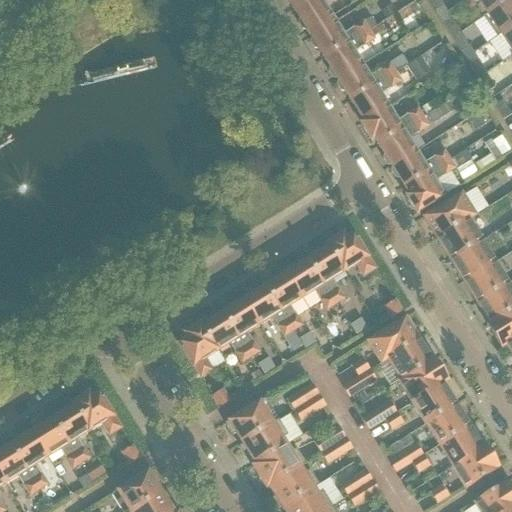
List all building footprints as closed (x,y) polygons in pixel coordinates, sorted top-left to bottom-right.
[(287,2),(293,11),(311,0),(282,0),(283,1),(287,2)] [(305,32),(307,33),(332,18),(324,5),(331,0),(311,0),(293,11),(299,21),(298,25),(301,31),(305,32)] [(438,0),(426,0),(435,13),(443,7),(438,0)] [(473,0),(486,17),(510,0),(473,0)] [(511,0),(510,0),(486,17),(499,37),(511,28),(511,0)] [(396,13),(402,24),(421,13),(415,2),(396,13)] [(391,5),(380,12),(385,20),(396,13),(391,5)] [(442,25),(451,39),(460,34),(451,20),(442,25)] [(317,51),(323,60),(368,32),(363,23),(343,35),(335,22),(309,38),(311,40),(310,44),(313,50),(317,51)] [(379,26),(369,33),(373,39),(383,32),(379,26)] [(511,28),(499,37),(511,56),(511,28)] [(368,32),(323,60),(329,69),(328,73),(332,79),(336,80),(336,81),(362,65),(354,53),(374,41),(374,40),(373,39),(369,33),(368,32)] [(460,34),(451,39),(460,53),(469,48),(460,34)] [(401,57),(390,64),(396,73),(407,66),(401,57)] [(420,58),(406,68),(415,82),(430,73),(420,58)] [(468,66),(477,80),(485,75),(477,60),(468,66)] [(344,93),(350,102),(395,74),(389,66),(370,78),(362,65),(336,81),(337,82),(336,86),(340,92),(344,93)] [(353,115),(360,126),(389,108),(381,95),(400,83),(395,74),(350,102),(354,110),(353,115)] [(485,75),(477,80),(486,94),(494,89),(485,75)] [(494,107),(503,121),(511,116),(502,102),(494,107)] [(429,104),(421,109),(426,116),(433,111),(429,104)] [(445,105),(427,116),(433,125),(450,114),(445,105)] [(373,140),(377,147),(422,118),(417,110),(397,122),(389,108),(360,126),(370,142),(373,140)] [(478,115),(467,121),(474,132),(485,126),(478,115)] [(390,167),(391,168),(416,152),(408,139),(428,127),(422,118),(377,147),(383,156),(382,160),(386,166),(390,167)] [(501,137),(492,142),(501,157),(510,151),(501,137)] [(491,141),(484,145),(494,162),(501,158),(491,141)] [(391,169),(390,173),(394,179),(398,180),(404,189),(449,161),(444,153),(444,152),(424,164),(416,152),(391,168),(391,169)] [(465,152),(450,161),(455,169),(470,159),(465,152)] [(449,161),(404,189),(408,196),(405,198),(416,215),(445,197),(435,182),(454,170),(449,161)] [(461,194),(422,218),(436,241),(468,220),(475,216),(461,194)] [(468,220),(436,241),(449,262),(482,242),(469,222),(468,221),(468,220)] [(342,235),(326,245),(343,273),(355,266),(363,278),(375,270),(353,235),(345,240),(342,235)] [(482,242),(449,262),(463,283),(495,263),(482,242)] [(314,257),(307,261),(335,306),(344,300),(332,281),(343,273),(326,245),(315,252),(314,257)] [(287,274),(286,275),(301,300),(314,292),(326,312),(335,306),(307,261),(297,267),(293,266),(287,270),(287,274)] [(495,263),(463,283),(476,305),(508,284),(495,263)] [(274,282),(264,288),(292,333),(301,327),(289,307),(301,300),(286,275),(284,275),(280,274),(274,278),(274,282)] [(511,290),(508,284),(476,305),(488,324),(489,325),(489,326),(511,311),(511,290)] [(244,300),(243,301),(259,326),(271,319),(283,338),(292,333),(264,288),(255,294),(251,293),(245,296),(244,300)] [(231,309),(222,314),(250,359),(259,354),(247,334),(259,326),(243,301),(242,302),(238,301),(232,305),(231,309)] [(402,313),(395,302),(384,308),(391,320),(402,313)] [(511,311),(489,326),(487,327),(500,349),(505,346),(511,341),(511,311)] [(210,318),(199,324),(217,353),(229,345),(241,365),(250,359),(222,314),(215,319),(210,318)] [(405,318),(366,343),(380,365),(387,361),(419,341),(405,318)] [(360,320),(349,327),(355,336),(366,330),(360,320)] [(217,353),(199,324),(183,335),(186,340),(178,345),(200,380),(212,372),(205,360),(217,353)] [(294,334),(284,340),(292,353),(301,347),(294,334)] [(309,334),(299,341),(304,350),(315,344),(309,334)] [(419,341),(387,361),(391,367),(397,377),(400,381),(400,382),(432,362),(432,361),(430,359),(419,341)] [(268,359),(257,366),(263,376),(274,369),(268,359)] [(400,382),(398,383),(411,405),(443,385),(448,382),(434,360),(432,362),(400,382)] [(351,368),(358,379),(369,371),(363,361),(351,368)] [(369,371),(358,379),(364,389),(376,382),(369,371)] [(257,372),(250,376),(254,383),(261,379),(257,372)] [(443,385),(411,405),(424,426),(456,406),(446,390),(444,385),(443,385)] [(287,402),(293,412),(318,397),(311,386),(287,402)] [(211,398),(219,409),(229,403),(222,391),(211,398)] [(88,394),(71,404),(89,433),(101,425),(108,437),(121,429),(113,418),(99,394),(91,399),(88,394)] [(318,397),(293,412),(300,423),(325,407),(318,397)] [(227,423),(224,425),(232,437),(235,435),(241,445),(273,425),(272,424),(269,418),(274,415),(264,400),(227,423)] [(60,416),(52,420),(81,465),(90,460),(77,440),(89,433),(71,404),(61,411),(60,416)] [(378,411),(384,421),(396,414),(389,404),(378,411)] [(456,406),(424,426),(438,448),(470,427),(456,406)] [(396,414),(384,421),(391,432),(402,425),(396,414)] [(32,433),(31,434),(47,459),(59,451),(72,471),(81,465),(52,420),(43,426),(39,425),(33,429),(32,433)] [(241,446),(238,448),(245,458),(248,457),(252,464),(254,466),(254,467),(286,446),(282,440),(287,436),(278,422),(273,425),(241,445),(241,446)] [(470,427),(438,448),(451,469),(483,449),(483,448),(481,446),(470,427)] [(313,444),(320,455),(345,440),(338,429),(313,444)] [(19,441),(10,447),(38,492),(47,486),(35,467),(47,459),(31,434),(30,434),(26,433),(20,437),(19,441)] [(345,440),(320,455),(327,466),(351,450),(345,440)] [(254,467),(251,468),(265,490),(267,488),(300,468),(305,465),(296,450),(291,453),(286,446),(254,467)] [(404,453),(411,464),(422,457),(416,446),(404,453)] [(0,477),(5,485),(17,478),(29,497),(38,492),(10,447),(1,453),(0,452),(0,477)] [(483,449),(451,469),(465,491),(499,469),(485,447),(483,449)] [(139,459),(132,448),(121,454),(128,466),(139,459)] [(422,457),(411,464),(418,475),(429,468),(422,457)] [(97,467),(86,474),(92,484),(104,476),(105,475),(99,466),(98,467),(97,467)] [(300,468),(267,488),(268,489),(274,498),(271,500),(277,510),(280,509),(281,509),(313,489),(318,486),(309,472),(304,475),(302,471),(300,469),(300,468)] [(148,473),(110,496),(120,511),(133,511),(162,495),(155,485),(158,483),(151,471),(148,473)] [(340,487),(347,498),(371,482),(365,472),(340,487)] [(473,503),(478,511),(507,511),(511,509),(511,488),(508,481),(473,503)] [(371,482),(347,498),(353,508),(378,493),(371,482)] [(330,483),(321,488),(331,506),(340,500),(330,483)] [(430,494),(437,505),(448,498),(441,487),(430,494)] [(313,489),(281,509),(282,511),(323,511),(331,507),(322,493),(317,496),(314,491),(314,490),(313,489)] [(172,511),(169,506),(171,504),(165,494),(162,495),(133,511),(172,511)]
